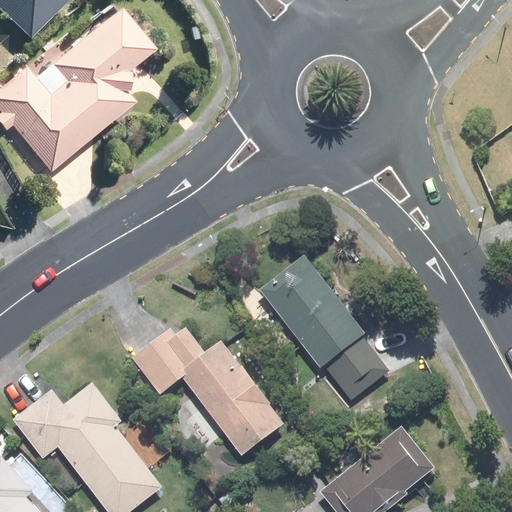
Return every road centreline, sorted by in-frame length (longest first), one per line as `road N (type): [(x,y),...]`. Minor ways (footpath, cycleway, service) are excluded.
road 1 (residential): [(0,318),(290,142)]
road 2 (tertiary): [(380,149),(511,376)]
road 3 (tertiary): [(290,142),(278,125),(273,84),(293,48),(310,37)]
